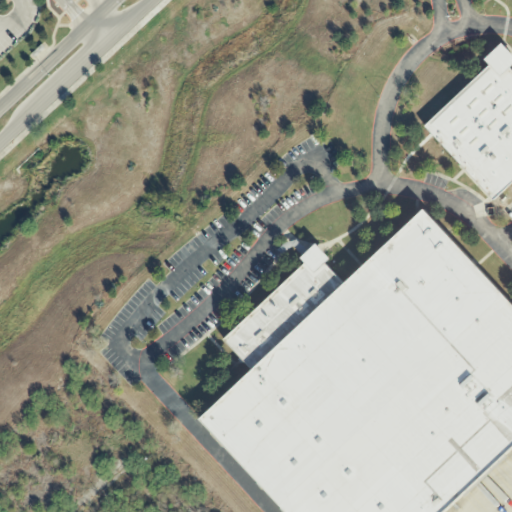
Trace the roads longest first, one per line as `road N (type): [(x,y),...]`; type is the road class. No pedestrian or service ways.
road 1 (tertiary): [(0,142),(152,0)]
road 2 (tertiary): [(114,0),(0,107)]
